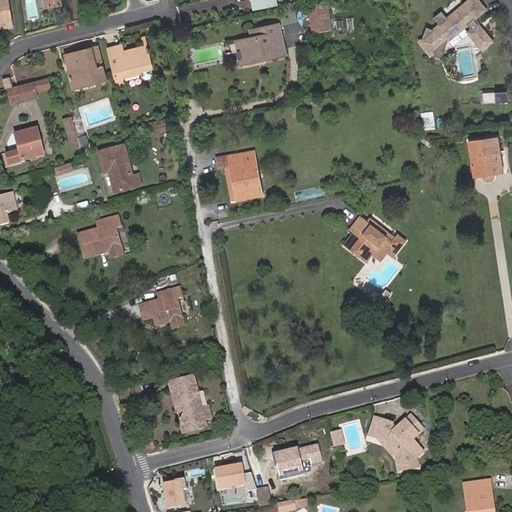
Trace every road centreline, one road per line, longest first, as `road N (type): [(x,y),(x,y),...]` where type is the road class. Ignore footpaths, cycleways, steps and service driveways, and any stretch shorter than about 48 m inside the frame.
road 1 (residential): [(128,468),(511,358)]
road 2 (tertiary): [(0,271),(83,359),(107,401),(128,468)]
road 3 (residential): [(0,69),(27,42),(167,8)]
